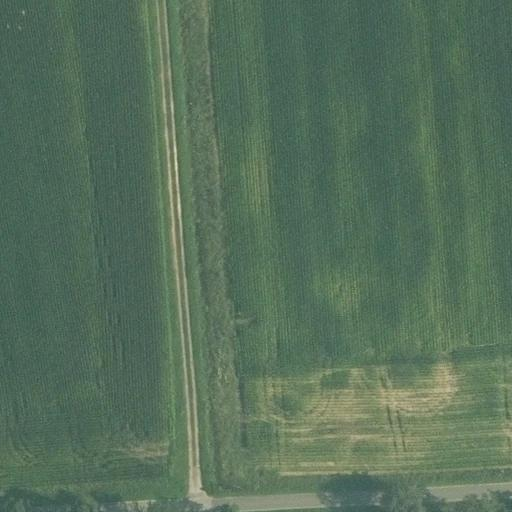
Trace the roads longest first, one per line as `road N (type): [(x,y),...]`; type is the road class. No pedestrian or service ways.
road 1 (track): [(197,509),(162,0)]
road 2 (unclassified): [(511,491),(197,509)]
